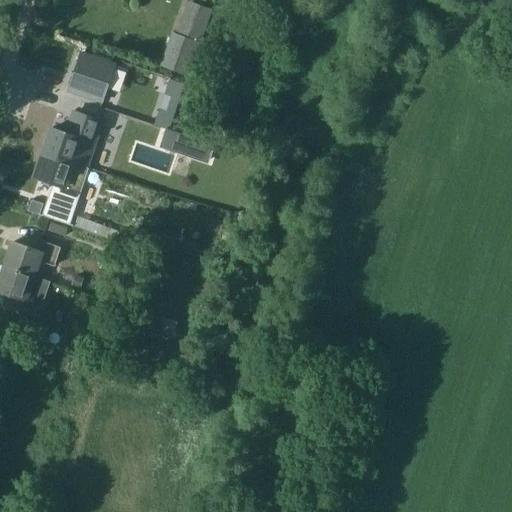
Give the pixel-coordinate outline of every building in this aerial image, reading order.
[(173,39),(165,62),(184,69),(194,41),(199,43),(200,40),(205,26),(185,19),(177,40),(173,39)] [(81,53),(68,91),(103,103),(115,65),(81,53)] [(170,80),(165,95),(179,99),(184,84),(170,80)] [(165,95),(155,125),(169,130),(174,115),(179,99),(165,95)] [(51,128),(43,153),(88,168),(100,131),(96,129),(99,120),(73,111),(66,133),(51,128)] [(199,140),(193,158),(209,163),(215,145),(199,140)] [(43,153),(35,177),(56,184),(47,211),(71,219),(88,168),(43,153)] [(32,200),(29,210),(40,214),(43,204),(32,200)] [(48,231),(66,237),(68,228),(51,223),(48,231)] [(5,266),(35,276),(40,261),(55,266),(62,247),(40,240),(37,250),(13,242),(5,266)] [(5,266),(0,279),(0,291),(21,298),(18,309),(39,317),(45,297),(51,282),(35,276),(5,266)] [(0,330),(0,332),(2,333),(42,346),(48,327),(6,313),(0,330)]
